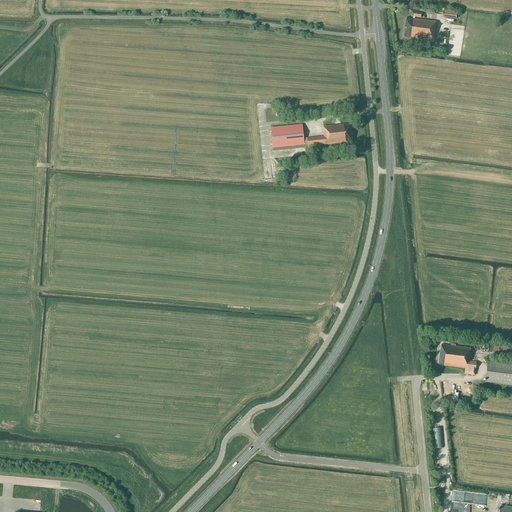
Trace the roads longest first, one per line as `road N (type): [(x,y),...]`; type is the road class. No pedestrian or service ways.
road 1 (unclassified): [(240,423),(281,399),(312,363),(362,262),(375,171),(361,35)]
road 2 (unclassified): [(0,72),(53,19),(215,20),(361,35)]
road 3 (primary): [(389,186),(377,260),(345,336),(258,442)]
road 4 (residential): [(258,442),(279,456),(423,470)]
road 5 (primary): [(389,186),(378,33)]
road 6 (track): [(443,511),(445,448),(433,378)]
road 7 (unclassified): [(0,478),(78,486),(110,511)]
